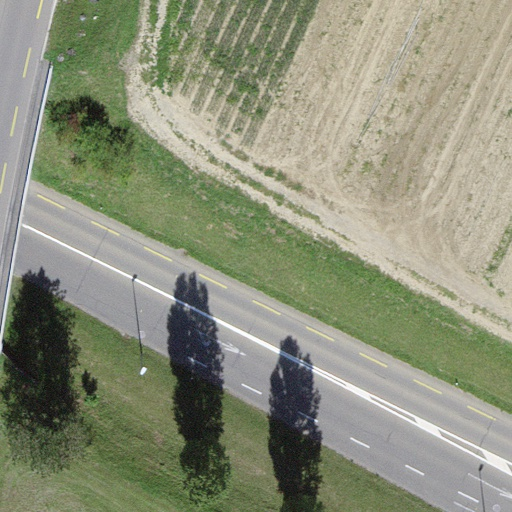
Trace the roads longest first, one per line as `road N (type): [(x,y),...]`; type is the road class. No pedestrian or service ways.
road 1 (track): [(511,331),(186,154),(152,113),(147,40),(161,0)]
road 2 (primary): [(0,214),(475,453)]
